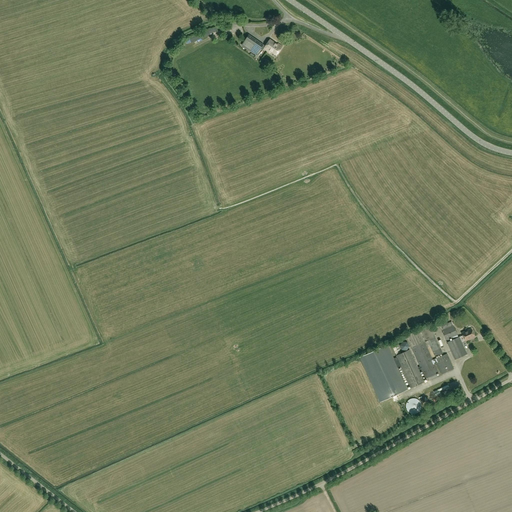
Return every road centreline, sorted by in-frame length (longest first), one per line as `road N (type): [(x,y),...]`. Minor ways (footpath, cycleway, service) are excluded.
road 1 (unclassified): [(257,511),(511,378)]
road 2 (tertiary): [(511,153),(479,141),(289,0)]
